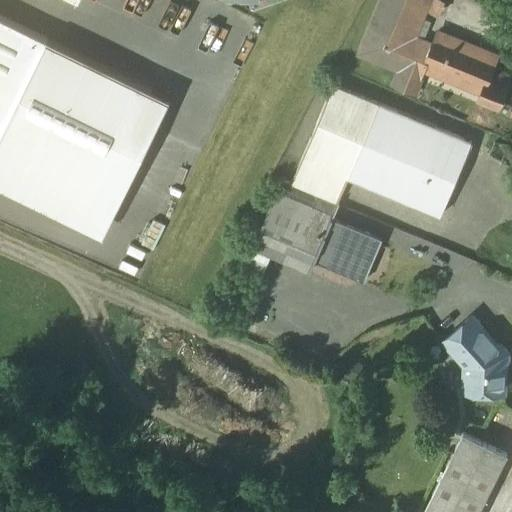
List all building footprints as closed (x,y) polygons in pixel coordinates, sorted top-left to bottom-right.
[(429,0),(382,0),(360,54),(421,79),(425,70),(424,69),(434,46),(433,45),(415,37),(429,0)] [(0,139),(48,41),(0,17),(0,139)] [(497,56),(447,36),(444,44),(435,41),(433,45),(434,46),(424,69),(425,70),(482,93),(479,100),(499,108),(508,86),(488,78),(497,56)] [(379,103),(334,84),(292,183),(318,194),(339,203),(349,177),(348,177),(379,103)] [(472,142),(379,103),(348,177),(349,177),(441,216),(472,142)] [(313,206),(278,192),(255,248),(310,271),(309,271),(310,272),(315,261),(333,219),(311,210),(313,206)] [(339,203),(318,194),(313,206),(311,210),(333,219),(339,203)] [(382,239),(333,219),(315,261),(364,281),(382,239)] [(497,344),(472,317),(445,340),(466,365),(465,390),(503,392),(505,362),(509,358),(509,353),(501,345),(497,344)] [(507,455),(463,433),(463,434),(425,511),(478,511),(506,455),(507,456),(507,455)]
